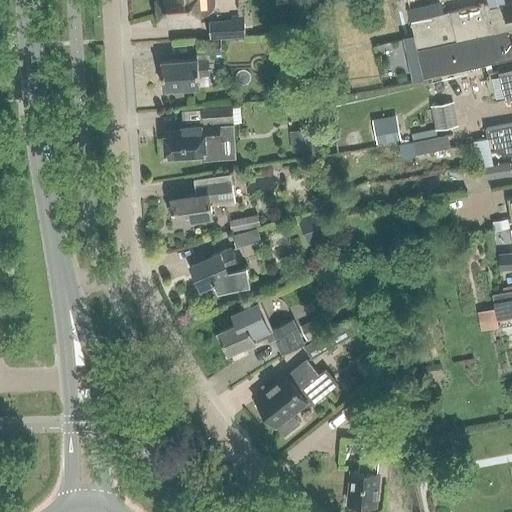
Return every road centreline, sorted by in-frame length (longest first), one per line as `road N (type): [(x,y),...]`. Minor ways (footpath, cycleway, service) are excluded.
road 1 (tertiary): [(27,0),(37,136),(64,285)]
road 2 (residential): [(131,273),(110,0)]
road 3 (residential): [(262,482),(193,391),(131,273)]
road 4 (tertiary): [(107,504),(96,375),(77,343)]
road 5 (tertiary): [(67,377),(67,505)]
